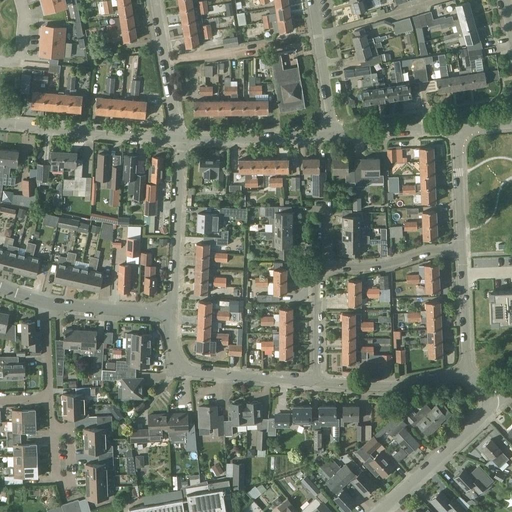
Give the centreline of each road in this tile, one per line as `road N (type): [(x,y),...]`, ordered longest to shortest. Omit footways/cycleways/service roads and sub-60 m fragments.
road 1 (residential): [(316,382),(181,367),(172,351),(172,313)]
road 2 (residential): [(0,123),(180,139)]
road 3 (residential): [(172,313),(180,139)]
road 4 (residential): [(376,511),(494,403)]
road 5 (residential): [(180,139),(334,135)]
road 6 (residential): [(465,373),(403,386),(316,382)]
road 7 (residential): [(180,139),(154,0)]
road 8 (residential): [(334,135),(312,0)]
road 9 (residential): [(326,266),(460,248)]
road 10 (residential): [(44,299),(172,313)]
road 11 (residential): [(465,373),(460,248)]
road 12 (residential): [(334,135),(457,127)]
road 13 (residential): [(460,248),(457,127)]
road 14 (residential): [(316,382),(316,277),(326,266)]
